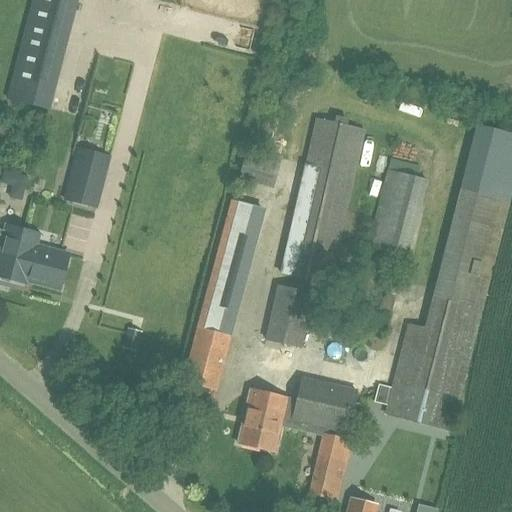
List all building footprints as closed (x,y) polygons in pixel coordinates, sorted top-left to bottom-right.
[(77,0),(32,0),(6,98),(49,110),(77,0)] [(365,130),(315,118),(280,274),(346,289),(349,274),(334,270),(365,130)] [(272,189),(282,156),(247,147),(238,179),(272,189)] [(107,169),(75,161),(65,199),(97,207),(107,169)] [(184,381),(215,390),(244,284),(251,285),(260,251),(253,249),(264,210),(232,202),(184,381)] [(118,270),(175,285),(192,220),(152,209),(143,243),(126,239),(118,270)] [(25,283),(26,280),(35,246),(38,233),(7,225),(5,232),(0,230),(0,277),(2,280),(8,282),(12,280),(25,283)] [(60,289),(69,255),(35,246),(26,280),(60,289)] [(315,294),(277,285),(264,340),(301,349),(315,294)] [(473,340),(409,326),(386,415),(450,431),(473,340)] [(138,352),(143,332),(127,328),(122,348),(138,352)] [(357,391),(303,378),(297,401),(288,399),(283,418),(347,433),(357,391)] [(250,390),(238,443),(275,452),(283,418),(288,399),(250,390)] [(322,433),(309,492),(337,499),(352,439),(322,433)] [(375,511),(378,505),(351,499),(347,511),(375,511)]
